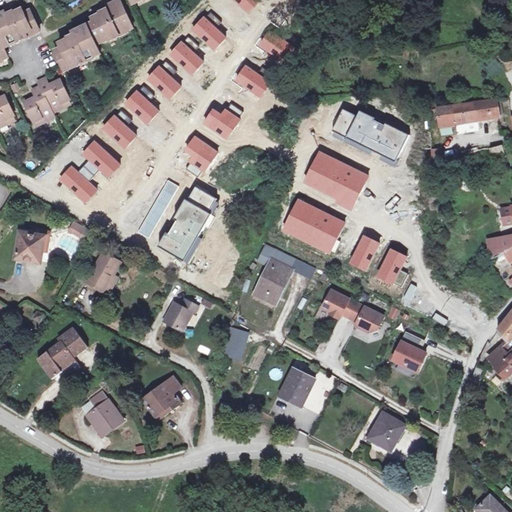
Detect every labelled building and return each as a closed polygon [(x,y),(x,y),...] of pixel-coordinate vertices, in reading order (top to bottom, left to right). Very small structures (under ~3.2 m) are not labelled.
[(62,48),(56,51),(64,68),(76,62),(77,66),(96,58),(94,54),(100,51),(96,42),(108,37),(110,41),(128,32),(126,28),(132,25),(120,0),(95,12),(97,16),(92,19),(94,23),(63,37),(65,41),(60,44),(62,48)] [(260,0),(232,0),(249,15),(261,1),(260,0)] [(27,33),(39,28),(31,11),(25,14),(23,10),(18,12),(16,8),(0,15),(0,63),(3,62),(1,58),(7,55),(3,45),(9,42),(11,46),(29,37),(27,33)] [(203,17),(190,31),(214,53),(227,39),(203,17)] [(270,30),(259,46),(285,64),(296,49),(270,30)] [(182,41),(169,55),(193,77),(205,63),(182,41)] [(246,65),(236,80),(262,99),(273,83),(246,65)] [(160,66),(147,80),(170,101),(183,88),(160,66)] [(70,100),(61,80),(50,86),(46,79),(39,83),(41,87),(34,91),(37,98),(25,103),(34,122),(36,121),(42,118),(44,123),(56,117),(53,113),(64,107),(62,103),(68,100),(70,100)] [(137,91),(124,104),(148,126),(160,112),(137,91)] [(15,116),(6,97),(0,99),(0,127),(9,124),(7,119),(13,117),(15,116)] [(500,115),(498,100),(438,108),(440,126),(456,124),(456,122),(500,115)] [(213,108),(203,123),(228,139),(242,119),(226,109),(222,114),(213,108)] [(344,110),(333,130),(396,162),(409,136),(360,111),(357,117),(344,110)] [(116,115),(103,129),(126,151),(139,137),(116,115)] [(432,149),(431,132),(421,132),(422,149),(432,149)] [(219,152),(195,136),(185,152),(193,157),(189,162),(205,172),(219,152)] [(96,141),(83,155),(106,177),(119,163),(96,141)] [(504,153),(502,145),(491,148),(493,156),(504,153)] [(432,161),(432,149),(422,149),(422,162),(432,161)] [(321,150),(305,181),(353,205),(369,174),(321,150)] [(73,167),(60,181),(84,203),(97,189),(73,167)] [(434,183),(433,174),(426,175),(426,183),(434,183)] [(193,188),(159,246),(188,263),(215,217),(213,216),(220,204),(193,188)] [(298,199),(283,230),(331,254),(347,223),(298,199)] [(511,222),(511,208),(503,210),(505,224),(511,222)] [(84,239),(89,230),(75,222),(70,231),(84,239)] [(39,251),(42,236),(21,232),(16,259),(42,264),(44,252),(39,251)] [(47,253),(51,234),(42,232),(42,236),(39,251),(44,252),(47,253)] [(381,244),(364,236),(350,263),(367,272),(381,244)] [(511,236),(502,238),(489,240),(493,260),(498,257),(499,256),(496,242),(504,240),(506,252),(511,248),(511,236)] [(506,252),(504,240),(496,242),(499,256),(504,253),(506,252)] [(281,295),(293,270),(291,269),(280,264),(285,255),(267,246),(262,255),(272,260),(269,266),(255,295),(270,302),(275,292),(281,295)] [(408,257),(391,249),(378,277),(395,285),(408,257)] [(114,276),(122,263),(104,253),(88,283),(105,292),(114,276)] [(510,263),(504,253),(499,256),(498,257),(504,266),(510,263)] [(269,266),(272,260),(262,255),(259,261),(269,266)] [(291,269),(295,260),(285,255),(280,264),(291,269)] [(109,294),(118,279),(114,276),(105,292),(109,294)] [(358,303),(332,291),(323,309),(331,313),(331,314),(340,319),(343,314),(350,318),(358,303)] [(276,305),(281,295),(275,292),(270,302),(276,305)] [(212,308),(214,304),(204,299),(202,304),(212,308)] [(183,332),(193,313),(195,314),(199,306),(186,300),(182,307),(175,303),(165,322),(183,332)] [(384,317),(358,303),(350,318),(358,322),(356,326),(369,332),(378,329),(384,317)] [(400,311),(395,308),(390,316),(396,319),(400,311)] [(41,322),(44,316),(39,312),(35,319),(41,322)] [(511,313),(498,332),(507,343),(508,344),(511,339),(511,313)] [(74,358),(88,348),(74,328),(59,339),(62,342),(39,359),(53,379),(63,372),(60,369),(74,358)] [(236,347),(241,331),(233,329),(228,345),(236,347)] [(421,340),(407,333),(394,360),(419,371),(427,354),(421,352),(417,350),(421,340)] [(425,342),(421,340),(417,350),(421,352),(425,342)] [(511,347),(508,344),(507,343),(490,359),(498,369),(511,383),(511,347)] [(233,358),(236,347),(228,345),(225,356),(233,358)] [(65,375),(78,363),(74,358),(60,369),(63,372),(65,375)] [(480,385),(486,369),(477,366),(472,382),(480,385)] [(303,407),(316,379),(294,369),(281,396),(303,407)] [(183,403),(176,393),(183,388),(174,376),(143,400),(156,418),(171,407),(174,410),(183,403)] [(125,422),(103,392),(91,401),(97,409),(88,416),(94,423),(97,421),(107,435),(125,422)] [(400,437),(406,426),(384,413),(371,437),(382,443),(381,444),(389,449),(397,436),(400,437)] [(107,435),(97,421),(94,423),(104,437),(107,435)] [(507,511),(491,496),(478,508),(481,511),(507,511)]
